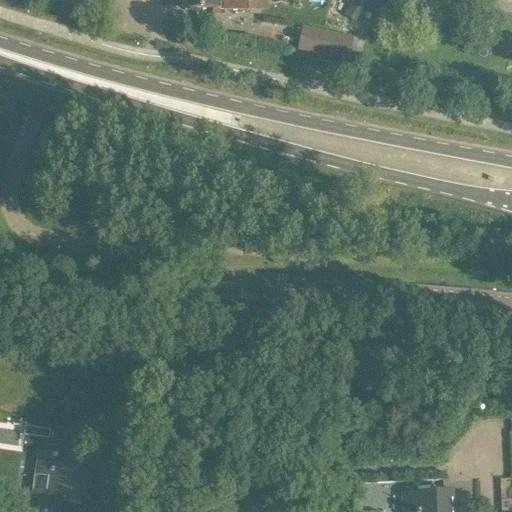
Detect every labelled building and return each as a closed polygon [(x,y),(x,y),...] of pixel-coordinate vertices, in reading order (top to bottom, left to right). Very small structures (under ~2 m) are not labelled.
[(184,0),(185,11),(203,11),(203,13),(206,13),(206,16),(219,16),(219,11),(249,11),(248,0),(184,0)] [(251,0),(251,10),(267,10),(267,0),(251,0)] [(355,0),(352,0),(343,16),(358,25),(368,8),(355,0)] [(346,63),(349,49),(351,37),(302,27),(297,52),(346,63)] [(35,476),(50,478),(48,494),(71,497),(70,504),(93,507),(99,463),(77,460),(78,452),(54,449),(38,447),(35,476)] [(452,511),(452,494),(404,496),(404,511),(452,511)]
